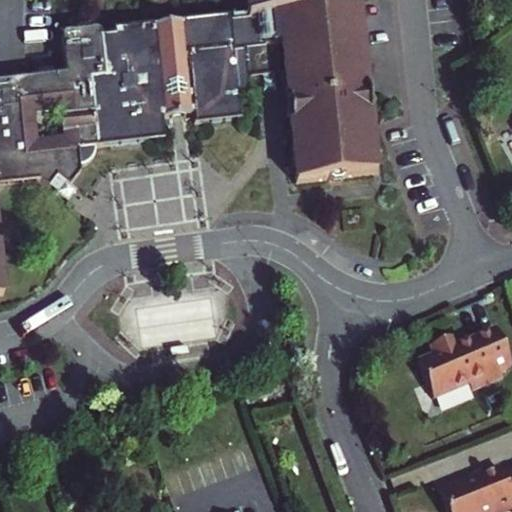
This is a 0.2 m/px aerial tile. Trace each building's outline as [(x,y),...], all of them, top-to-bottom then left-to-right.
[(282,78),(295,186),(376,178),(357,10),(327,13),(325,0),(244,0),(247,20),(232,22),(237,60),(248,59),(249,82),(261,80),(262,94),(275,93),(275,79),(282,78)] [(0,186),(38,181),(67,203),(75,192),(69,187),(80,173),(79,168),(87,165),(92,160),(95,149),(163,140),(161,120),(192,116),(194,127),(240,121),(237,98),(250,97),(249,82),(248,59),(237,60),(232,22),(229,22),(229,17),(210,19),(112,32),(113,37),(111,37),(112,42),(102,44),(102,39),(100,39),(98,35),(94,32),(69,35),(70,46),(61,47),(64,76),(0,83),(0,295),(2,295),(0,278),(0,186)] [(85,200),(75,192),(67,203),(77,211),(85,200)] [(434,402),(469,388),(472,395),(504,383),(501,375),(511,371),(497,333),(470,344),(457,349),(455,346),(453,340),(430,350),(434,358),(418,364),(434,402)] [(469,340),(455,346),(457,349),(470,344),(469,340)] [(282,363),(301,366),(304,347),(285,344),(282,363)] [(290,389),(286,379),(242,394),(246,404),(290,389)] [(502,472),(478,481),(466,486),(460,483),(440,491),(448,511),(511,511),(511,470),(503,474),(502,472)] [(476,477),(460,483),(466,486),(478,481),(476,477)]
